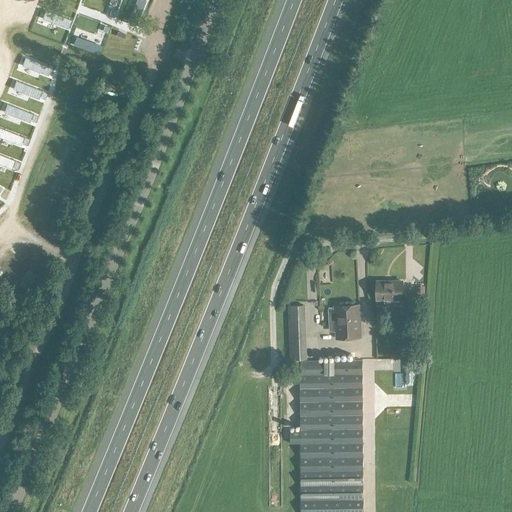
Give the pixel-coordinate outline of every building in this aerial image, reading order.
[(143,0),(133,0),(126,20),(135,23),(143,0)] [(45,10),(42,18),(68,28),(71,20),(45,10)] [(76,37),(73,46),(99,56),(102,47),(76,37)] [(25,57),(22,66),(49,76),(52,67),(25,57)] [(0,67),(0,78),(9,80),(10,69),(0,67)] [(16,80),(13,88),(38,99),(42,90),(16,80)] [(7,103),(4,111),(29,122),(33,113),(7,103)] [(0,127),(0,137),(21,145),(24,137),(0,127)] [(0,155),(0,165),(12,170),(15,161),(0,155)] [(6,194),(2,204),(14,209),(18,199),(6,194)] [(26,205),(21,214),(31,219),(36,210),(26,205)] [(402,300),(402,280),(377,280),(377,300),(402,300)] [(415,294),(404,294),(404,313),(415,313),(415,294)] [(304,317),(303,304),(288,305),(289,318),(304,317)] [(360,304),(334,305),(336,338),(361,336),(360,304)] [(411,343),(404,345),(407,355),(414,353),(411,343)] [(362,360),(300,361),(301,429),(301,443),(301,500),(301,511),(363,511),(363,499),(363,471),(362,360)] [(406,360),(406,384),(414,384),(414,371),(417,371),(418,362),(413,362),(413,361),(406,360)] [(108,426),(102,442),(110,445),(116,429),(108,426)] [(301,443),(301,429),(291,430),(291,443),(301,443)]
